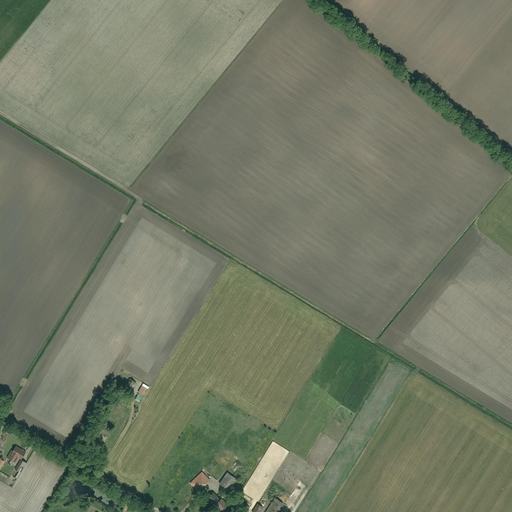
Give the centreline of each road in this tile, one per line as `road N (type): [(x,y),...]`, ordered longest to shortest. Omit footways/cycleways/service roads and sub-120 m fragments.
road 1 (track): [(5,419),(140,198),(0,111)]
road 2 (unclassified): [(151,511),(0,416)]
